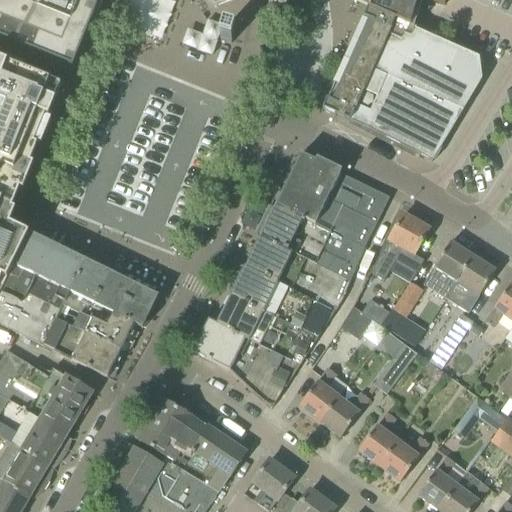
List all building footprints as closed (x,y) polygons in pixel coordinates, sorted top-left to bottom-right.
[(0,0),(0,40),(72,69),(90,26),(92,27),(103,0),(0,0)] [(210,0),(214,8),(233,0),(257,0),(285,9),(287,0),(210,0)] [(354,0),(354,3),(368,9),(414,29),(417,19),(422,0),(354,0)] [(157,33),(173,38),(183,6),(167,1),(157,33)] [(462,49),(434,38),(414,29),(368,9),(363,19),(370,22),(334,104),(327,101),(322,110),(370,131),(371,130),(416,154),(416,155),(432,163),(443,146),(462,113),(482,81),(480,58),(462,50),(462,49)] [(229,32),(223,30),(220,41),(231,45),(235,33),(229,32)] [(0,292),(28,234),(7,223),(61,87),(0,62),(0,292)] [(315,163),(300,155),(275,206),(364,249),(370,238),(389,199),(340,175),(341,172),(316,160),(315,163)] [(364,249),(275,206),(274,208),(275,209),(261,237),(260,237),(259,238),(349,282),(363,251),(364,249)] [(423,262),(414,257),(429,231),(403,216),(370,274),(384,282),(395,262),(416,274),(423,262)] [(0,327),(42,348),(46,342),(55,322),(61,307),(84,262),(29,234),(28,234),(0,292),(0,327)] [(349,282),(259,238),(258,240),(261,242),(255,255),(253,254),(246,269),(316,303),(335,313),(341,303),(349,282)] [(456,285),(473,259),(475,255),(465,249),(463,252),(450,244),(425,284),(423,288),(445,302),(455,285),(456,285)] [(470,312),(495,273),(473,259),(456,285),(464,290),(456,304),(470,312)] [(61,307),(91,322),(106,329),(113,314),(134,324),(133,325),(142,330),(145,326),(144,326),(150,314),(151,313),(150,313),(157,298),(158,299),(158,298),(157,297),(157,298),(86,263),(86,262),(85,261),(85,262),(84,262),(61,307)] [(316,303),(246,269),(245,270),(247,271),(241,284),(239,283),(232,298),(301,334),(316,303)] [(511,322),(511,284),(511,285),(484,323),(493,330),(503,316),(511,322)] [(409,285),(391,312),(392,312),(382,326),(394,335),(404,320),(405,321),(423,294),(409,285)] [(301,334),(232,298),(218,327),(287,361),(299,367),(316,341),(301,334)] [(368,302),(360,315),(371,323),(380,328),(389,314),(368,302)] [(371,323),(360,315),(352,310),(339,330),(358,343),(361,338),(371,323)] [(106,329),(91,322),(88,327),(76,321),(73,328),(120,351),(127,338),(125,337),(131,325),(133,326),(133,325),(134,324),(113,314),(106,329)] [(467,332),(472,324),(460,316),(441,344),(453,352),(467,332)] [(262,403),(267,406),(272,409),(283,393),(290,380),(280,375),(287,361),(218,327),(208,322),(192,355),(230,373),(262,403)] [(376,349),(387,333),(380,328),(371,323),(361,338),(376,349)] [(73,328),(60,355),(59,356),(108,380),(108,379),(107,378),(114,365),(112,364),(119,352),(120,353),(120,351),(73,328)] [(373,387),(386,397),(416,356),(403,347),(373,387)] [(0,398),(65,437),(66,439),(80,415),(75,412),(81,403),(86,406),(93,394),(66,377),(65,378),(52,371),(48,378),(6,353),(0,363),(0,398)] [(299,367),(287,361),(280,375),(290,380),(299,367)] [(511,370),(497,392),(508,401),(511,395),(511,370)] [(320,425),(338,400),(326,391),(336,378),(327,371),(299,409),(320,425)] [(320,425),(340,440),(370,402),(361,395),(350,409),(338,400),(320,425)] [(0,398),(0,439),(48,468),(60,449),(58,448),(65,437),(0,398)] [(468,412),(465,415),(453,433),(465,441),(477,424),(479,420),(495,432),(504,420),(477,400),(468,412)] [(163,402),(138,443),(165,459),(167,456),(174,460),(170,466),(171,467),(218,495),(245,455),(208,429),(190,418),(163,402)] [(387,415),(358,453),(379,469),(398,444),(387,435),(396,422),(387,415)] [(511,423),(507,420),(489,444),(511,460),(511,423)] [(39,484),(48,468),(0,439),(0,481),(30,499),(35,491),(33,490),(37,483),(39,484)] [(379,469),(400,484),(429,447),(420,440),(410,453),(398,444),(379,469)] [(206,511),(218,495),(171,467),(169,470),(134,450),(133,451),(134,452),(104,502),(103,501),(102,503),(117,511),(206,511)] [(445,479),(455,466),(447,459),(418,497),(437,511),(439,511),(457,488),(445,479)] [(269,462),(252,484),(267,495),(258,506),(265,511),(269,511),(277,502),(278,502),(294,480),(269,462)] [(471,511),(488,490),(467,475),(457,488),(439,511),(471,511)] [(511,499),(511,478),(502,492),(511,499)] [(22,511),(30,499),(0,481),(0,511),(22,511)] [(333,511),(335,510),(310,492),(299,506),(291,501),(282,511),(333,511)] [(511,511),(511,507),(506,503),(499,511),(511,511)]
